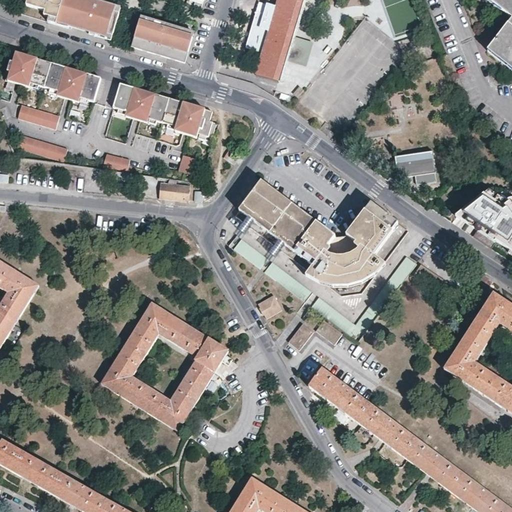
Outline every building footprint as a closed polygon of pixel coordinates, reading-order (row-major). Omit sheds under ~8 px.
[(26,0),(24,6),(45,12),(43,17),(48,19),(67,24),(67,26),(82,31),(83,28),(95,31),(106,35),(108,30),(112,31),(118,11),(114,9),(115,5),(99,0),(98,4),(91,2),(91,0),(26,0)] [(278,0),(276,7),(269,5),(266,15),(254,12),(254,14),(256,14),(246,48),(263,53),(257,75),(279,82),(285,60),(292,38),(302,0),(278,0)] [(511,0),(482,0),(511,23),(511,36),(493,61),(511,74),(511,0)] [(183,62),(192,32),(191,32),(177,28),(175,32),(170,30),(171,26),(140,17),(131,47),(140,50),(141,47),(146,49),(146,51),(154,54),(154,51),(160,52),(159,55),(168,58),(169,55),(174,57),(173,59),(183,62)] [(67,24),(48,19),(47,23),(66,29),(67,26),(67,24)] [(292,38),(285,60),(306,66),(312,44),(292,38)] [(37,58),(12,50),(10,60),(7,59),(1,77),(12,81),(18,83),(19,78),(26,80),(61,91),(60,95),(66,97),(67,93),(74,95),(88,99),(95,75),(79,70),(37,58)] [(122,83),(119,82),(112,106),(126,110),(133,112),(132,117),(138,119),(139,114),(146,116),(174,125),(181,127),(180,131),(186,133),(188,129),(195,131),(209,135),(213,123),(213,121),(207,119),(210,110),(169,97),(138,88),(122,83)] [(55,113),(17,102),(13,115),(51,126),(55,113)] [(59,159),(63,146),(15,131),(11,144),(59,159)] [(121,170),(125,157),(102,151),(98,163),(120,170),(121,170)] [(432,152),(394,157),(396,173),(402,172),(402,175),(403,178),(414,176),(415,186),(437,183),(432,152)] [(189,172),(193,157),(180,153),(176,168),(176,169),(189,172)] [(190,202),(191,186),(177,184),(178,180),(169,179),(169,184),(165,183),(163,199),(190,202)] [(339,251),(326,268),(334,274),(376,219),(368,213),(366,211),(342,242),(319,225),(309,217),(300,210),(282,196),(262,182),(256,190),(339,251)] [(256,190),(236,217),(310,272),(312,270),(320,276),(326,268),(339,251),(256,190)] [(490,190),(457,219),(511,255),(511,199),(509,203),(490,190)] [(204,205),(205,194),(196,193),(195,204),(204,205)] [(334,274),(326,284),(341,296),(362,293),(403,239),(398,235),(388,228),(379,221),(376,219),(334,274)] [(268,258),(242,239),(235,249),(260,268),(268,258)] [(357,324),(320,296),(312,307),(359,342),(417,263),(407,256),(357,324)] [(0,348),(39,286),(0,261),(0,348)] [(314,292),(273,262),(265,272),(304,301),(306,302),(314,292)] [(421,264),(413,275),(456,306),(464,296),(457,290),(444,281),(433,272),(426,267),(421,264)] [(312,270),(310,272),(326,284),(334,274),(326,268),(320,276),(312,270)] [(283,310),(275,295),(259,304),(261,308),(265,315),(267,319),(283,310)] [(511,414),(511,307),(492,295),(443,370),(511,414)] [(216,371),(221,364),(229,352),(152,303),(101,383),(178,431),(188,416),(216,371)] [(324,320),(316,331),(334,345),(343,334),(324,320)] [(289,342),(300,351),(314,332),(303,324),(289,342)] [(511,511),(511,509),(322,369),(309,387),(323,397),(382,441),(429,475),(474,509),(478,511),(511,511)] [(129,511),(3,441),(0,445),(0,464),(71,504),(83,511),(129,511)] [(306,511),(252,479),(231,511),(306,511)]
